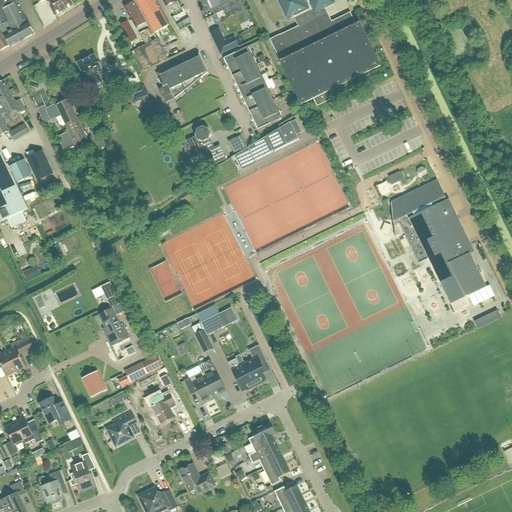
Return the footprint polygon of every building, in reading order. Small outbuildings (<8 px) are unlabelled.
[(23,13),(16,0),(0,0),(0,50),(9,46),(10,47),(34,34),(23,13)] [(46,0),(55,16),(73,6),(70,0),(37,0),(39,3),(43,0),(46,0)] [(153,35),(170,26),(160,10),(161,9),(155,0),(137,0),(135,2),(145,21),(146,23),(153,35)] [(162,0),(166,7),(169,5),(175,16),(182,12),(175,0),(162,0)] [(207,2),(211,9),(213,8),(213,10),(221,6),(220,3),(226,0),(209,0),(210,1),(207,2)] [(277,0),(286,17),(291,15),(297,27),(299,27),(299,29),(311,23),(312,25),(329,17),(324,7),(333,3),(332,0),(277,0)] [(125,8),(136,28),(146,23),(145,21),(135,2),(125,8)] [(350,81),(361,76),(381,66),(359,22),(356,24),(350,12),(331,21),(329,17),(312,25),(311,23),(299,29),(299,27),(297,27),(276,37),(269,40),(280,61),(279,61),(300,105),(313,99),(317,107),(354,88),(350,81)] [(212,15),(203,20),(206,26),(215,22),(212,15)] [(119,26),(127,40),(129,43),(137,39),(135,35),(127,21),(119,26)] [(134,51),(144,71),(168,59),(158,39),(134,51)] [(223,58),(227,66),(232,76),(257,64),(248,46),(223,58)] [(175,98),(208,72),(199,53),(157,73),(164,87),(160,89),(163,96),(164,96),(167,102),(175,98)] [(80,62),(78,63),(86,79),(89,77),(94,87),(106,81),(103,75),(99,76),(98,73),(102,71),(100,68),(101,68),(98,63),(94,55),(85,60),(84,59),(80,61),(80,62)] [(240,94),(265,82),(257,64),(232,76),(240,94)] [(8,89),(3,81),(0,82),(0,97),(1,98),(0,98),(0,106),(7,119),(12,117),(25,109),(19,99),(15,102),(12,97),(14,95),(11,90),(9,91),(8,89)] [(265,82),(240,94),(249,112),(273,100),(265,82)] [(147,108),(152,106),(142,84),(126,91),(132,102),(142,97),(147,108)] [(0,134),(8,130),(9,130),(0,114),(0,98),(1,98),(0,97),(0,134)] [(67,128),(67,129),(67,130),(67,131),(68,132),(59,137),(58,136),(64,150),(63,151),(64,151),(86,141),(87,141),(80,127),(81,127),(81,126),(82,126),(82,125),(82,124),(82,123),(81,123),(81,122),(80,122),(79,122),(78,122),(67,100),(51,107),(55,117),(61,114),(67,125),(67,126),(67,128)] [(249,112),(253,121),(257,130),(282,118),(273,100),(249,112)] [(44,124),(52,120),(45,105),(37,109),(44,124)] [(296,120),(290,123),(290,122),(231,158),(231,159),(249,148),(256,163),(275,153),(274,150),(298,139),(297,135),(302,133),(296,120)] [(195,137),(187,141),(194,157),(202,154),(209,167),(226,159),(221,148),(215,151),(212,143),(211,144),(209,140),(211,134),(208,128),(202,125),(196,128),(193,135),(195,137)] [(90,131),(95,143),(103,140),(97,128),(90,131)] [(54,173),(43,150),(26,157),(37,181),(54,173)] [(0,216),(2,221),(15,215),(28,209),(0,151),(0,216)] [(24,159),(9,166),(17,183),(32,176),(24,159)] [(400,172),(389,177),(393,184),(403,179),(400,172)] [(447,200),(445,197),(437,180),(391,203),(395,236),(403,233),(418,264),(428,259),(450,304),(466,296),(486,287),(464,242),(469,240),(449,199),(447,200)] [(148,206),(153,203),(148,194),(143,197),(148,206)] [(155,232),(158,237),(169,232),(166,226),(155,232)] [(466,296),(471,307),(493,297),(488,286),(486,287),(466,296)] [(116,317),(116,316),(123,313),(115,296),(106,301),(110,310),(99,315),(105,328),(103,330),(111,347),(129,338),(124,326),(121,327),(121,328),(116,317)] [(219,314),(226,326),(238,320),(231,308),(219,314)] [(474,329),(498,317),(494,309),(470,321),(474,329)] [(204,330),(207,336),(226,326),(219,314),(201,323),(204,330)] [(165,328),(170,338),(178,334),(173,324),(165,328)] [(207,336),(204,330),(195,335),(204,353),(213,348),(207,336)] [(6,351),(16,372),(26,367),(19,353),(26,350),(27,352),(34,348),(28,337),(10,345),(12,349),(6,351)] [(178,353),(185,350),(182,343),(175,345),(178,353)] [(245,364),(255,385),(257,385),(258,385),(264,382),(264,381),(266,380),(262,373),(265,372),(260,363),(266,360),(259,345),(252,349),(254,352),(250,354),(253,360),(245,364)] [(16,372),(6,351),(1,354),(0,352),(0,362),(7,376),(16,372)] [(255,385),(245,364),(244,364),(240,355),(239,355),(241,359),(237,361),(240,366),(232,370),(242,392),(246,390),(247,390),(253,387),(254,386),(255,385)] [(130,383),(148,374),(142,363),(125,372),(130,383)] [(202,372),(214,396),(219,393),(220,394),(225,391),(213,367),(202,372)] [(106,390),(97,372),(83,379),(91,397),(106,390)] [(214,396),(202,372),(184,381),(191,395),(198,392),(203,403),(209,400),(209,398),(214,396)] [(168,407),(174,404),(168,392),(157,398),(159,402),(152,406),(161,424),(174,417),(168,407)] [(53,397),(39,404),(49,424),(57,420),(59,425),(71,419),(63,402),(56,405),(53,397)] [(128,427),(137,423),(131,412),(113,422),(115,425),(107,429),(116,447),(134,438),(128,427)] [(25,444),(34,439),(36,443),(43,440),(38,429),(31,432),(24,418),(14,422),(23,441),(24,440),(25,444)] [(23,441),(14,422),(5,427),(12,441),(5,444),(11,456),(18,452),(14,445),(23,441)] [(254,451),(274,442),(270,435),(275,433),(270,422),(251,432),(254,436),(248,439),(254,451)] [(260,463),(279,453),(274,442),(254,451),(255,452),(248,455),(253,464),(259,461),(260,463)] [(225,455),(230,452),(226,444),(221,446),(225,455)] [(0,457),(1,460),(8,457),(3,446),(0,446),(0,457)] [(217,452),(208,459),(212,464),(221,457),(217,452)] [(266,474),(285,465),(279,453),(260,463),(266,474)] [(89,471),(95,469),(88,454),(82,456),(84,462),(71,467),(74,473),(70,475),(72,480),(70,481),(72,486),(78,484),(81,492),(95,487),(89,471)] [(228,463),(234,460),(231,454),(225,457),(228,463)] [(7,470),(13,467),(9,460),(3,463),(7,470)] [(213,466),(216,477),(228,474),(225,463),(213,466)] [(199,494),(216,486),(209,473),(200,477),(193,464),(178,471),(189,492),(196,488),(199,494)] [(285,465),(266,474),(272,486),(281,481),(279,477),(289,472),(285,465)] [(239,480),(246,477),(242,470),(235,473),(239,480)] [(41,486),(48,504),(64,498),(59,485),(64,483),(60,471),(49,475),(52,482),(41,486)] [(26,493),(21,482),(11,486),(14,494),(1,501),(6,511),(26,511),(19,497),(26,493)] [(280,504),(299,494),(296,487),(286,491),(284,487),(274,492),(280,504)] [(170,511),(178,507),(169,490),(161,494),(157,492),(155,488),(144,493),(144,494),(139,497),(141,501),(140,501),(145,511),(160,511),(168,508),(170,511)] [(284,511),(292,511),(305,506),(299,494),(280,504),(284,511)] [(263,508),(260,503),(253,506),(256,511),(263,508)]
